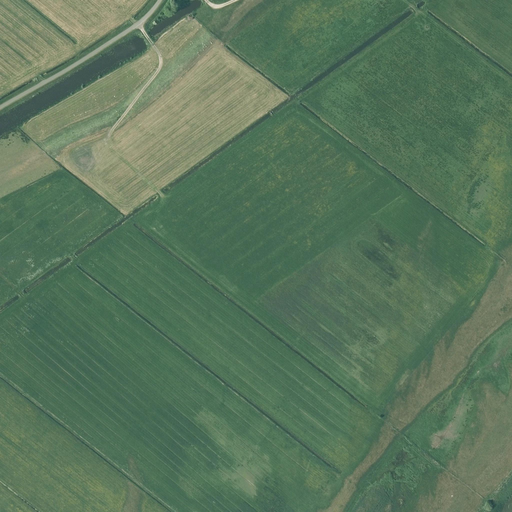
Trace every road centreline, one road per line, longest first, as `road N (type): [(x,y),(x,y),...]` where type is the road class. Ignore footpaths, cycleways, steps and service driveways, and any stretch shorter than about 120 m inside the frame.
road 1 (unclassified): [(0,107),(130,28),(159,0)]
road 2 (track): [(137,23),(160,66),(107,136)]
